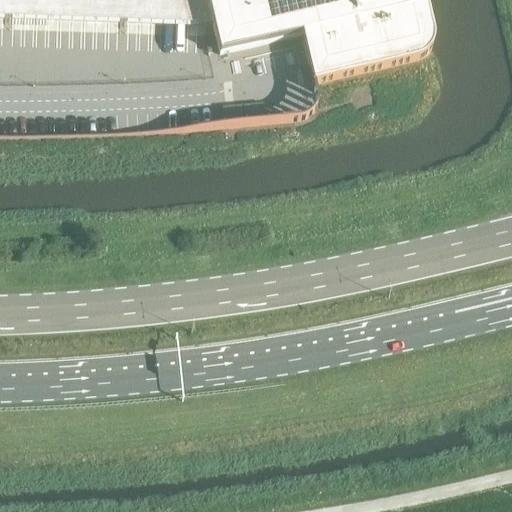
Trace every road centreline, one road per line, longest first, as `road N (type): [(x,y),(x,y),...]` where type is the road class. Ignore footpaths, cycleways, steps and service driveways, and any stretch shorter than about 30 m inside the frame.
road 1 (primary): [(511,236),(179,302),(0,315)]
road 2 (primary): [(0,386),(187,376),(511,310)]
road 3 (track): [(511,475),(332,511)]
